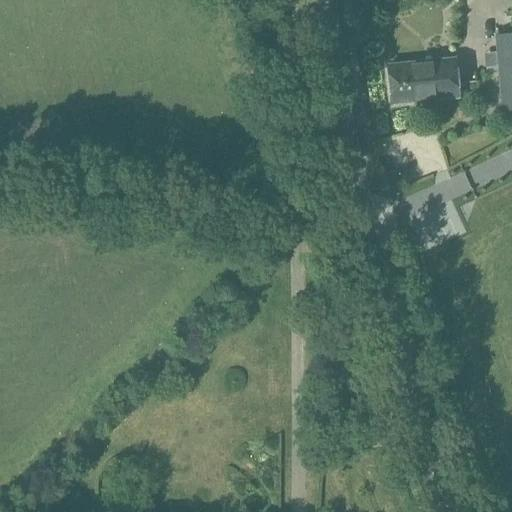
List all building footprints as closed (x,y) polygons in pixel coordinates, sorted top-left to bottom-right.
[(502,111),(511,110),(511,35),(496,37),(502,111)] [(455,59),(388,65),(390,83),(436,79),(437,85),(457,83),(455,59)] [(458,98),(457,83),(437,85),(436,79),(390,83),(392,105),(458,98)] [(411,217),(425,249),(470,229),(456,197),(411,217)] [(139,455),(123,456),(125,477),(141,475),(139,455)]
